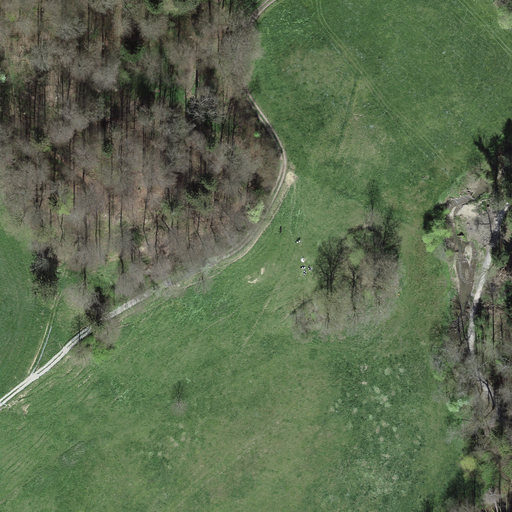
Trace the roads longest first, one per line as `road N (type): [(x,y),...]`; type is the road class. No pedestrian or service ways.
road 1 (track): [(0,404),(125,304),(248,239),(283,169),(237,63),(242,36),(275,0)]
road 2 (track): [(511,428),(471,341),(483,273),(511,197)]
